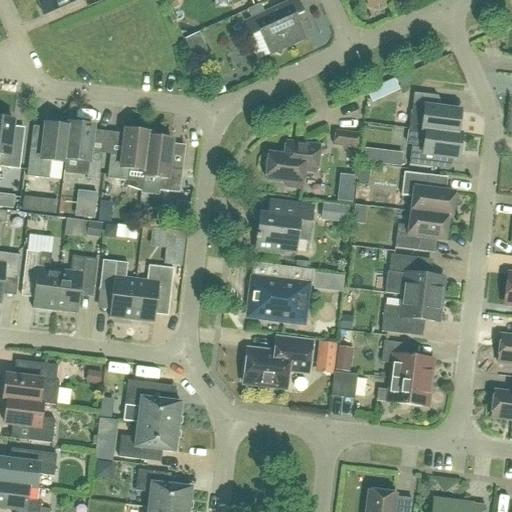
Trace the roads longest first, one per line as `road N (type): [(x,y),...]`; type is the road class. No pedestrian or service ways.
road 1 (residential): [(455,444),(494,121),(443,8)]
road 2 (residential): [(215,118),(185,357)]
road 3 (residential): [(185,357),(0,337)]
road 4 (residential): [(215,118),(191,105),(39,91)]
road 5 (residential): [(349,49),(215,118)]
road 6 (residential): [(455,444),(331,431)]
